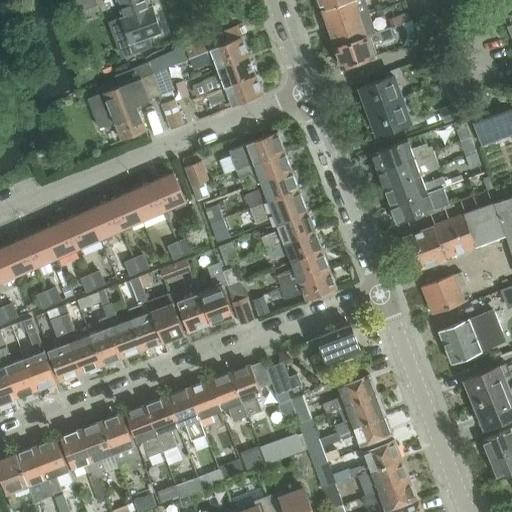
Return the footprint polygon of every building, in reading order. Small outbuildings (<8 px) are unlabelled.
[(117,0),(124,16),(110,21),(119,46),(128,43),(131,53),(151,45),(148,36),(161,31),(152,6),(151,7),(148,0),(117,0)] [(319,0),(323,9),(347,0),(319,0)] [(329,28),(370,13),(365,0),(347,0),(323,9),(329,28)] [(396,26),(399,25),(411,21),(410,20),(413,19),(410,11),(392,17),(396,26)] [(334,46),(376,32),(370,13),(329,28),(335,46),(334,46)] [(406,45),(418,40),(411,21),(399,25),(406,45)] [(242,36),(238,25),(185,45),(175,47),(154,56),(155,58),(149,60),(150,62),(162,93),(172,89),(173,88),(165,67),(190,58),(194,68),(216,59),(219,69),(220,68),(250,57),(242,36)] [(396,37),(392,26),(379,31),(382,39),(382,42),(396,37)] [(376,32),(334,46),(341,67),(375,56),(370,43),(382,39),(379,31),(376,32)] [(250,57),(220,68),(222,73),(203,80),(204,81),(193,86),(198,97),(203,95),(208,93),(257,75),(250,57)] [(441,84),(445,83),(445,84),(454,80),(445,57),(433,61),(441,84)] [(104,92),(88,98),(100,128),(116,123),(123,140),(147,130),(137,105),(151,99),(159,95),(160,96),(162,94),(162,93),(150,62),(116,75),(120,85),(104,91),(104,92)] [(394,74),(360,86),(369,111),(403,99),(394,74)] [(264,94),(257,75),(208,93),(213,104),(230,97),(234,106),(264,94)] [(466,112),(462,101),(454,80),(445,84),(453,104),(440,109),(445,121),(466,112)] [(172,89),(162,93),(162,94),(165,102),(175,98),(172,89)] [(160,96),(159,95),(162,103),(170,125),(171,125),(183,120),(176,100),(175,98),(165,102),(162,94),(160,96)] [(369,111),(378,135),(412,122),(403,99),(369,111)] [(511,107),(511,103),(473,117),(483,145),(511,134),(511,107)] [(468,125),(457,129),(460,139),(471,135),(468,125)] [(230,149),(237,169),(237,170),(286,151),(278,131),(230,149)] [(460,139),(467,157),(477,153),(471,135),(460,139)] [(408,139),(372,152),(379,169),(434,149),(433,146),(429,147),(427,143),(412,149),(408,139)] [(379,169),(385,187),(421,174),(440,167),(434,149),(379,169)] [(262,182),(293,170),(286,151),(237,170),(239,176),(249,172),(253,184),(262,181),(262,182)] [(471,169),(482,165),(477,153),(467,157),(471,169)] [(209,180),(202,161),(186,167),(193,186),(205,182),(209,180)] [(264,187),(246,193),(251,207),(300,189),(293,170),(262,182),(264,187)] [(173,172),(152,181),(164,209),(185,200),(173,172)] [(424,183),(421,174),(385,187),(392,206),(443,186),(447,185),(444,176),(424,183)] [(494,188),(490,175),(483,178),(488,190),(494,188)] [(152,181),(131,190),(143,219),(164,209),(152,181)] [(210,196),(205,182),(193,186),(198,200),(210,196)] [(443,186),(392,206),(398,224),(434,211),(434,209),(450,204),(443,186)] [(278,224),(309,212),(300,189),(251,207),(257,223),(275,216),(278,224)] [(131,190),(109,200),(122,228),(143,219),(131,190)] [(468,190),(456,194),(458,201),(471,197),(468,190)] [(511,195),(464,213),(476,246),(506,235),(511,250),(511,195)] [(96,206),(88,209),(100,238),(112,233),(122,228),(109,200),(99,204),(96,206)] [(224,218),(219,203),(206,208),(211,223),(224,218)] [(88,209),(67,219),(79,247),(100,238),(88,209)] [(280,229),(263,236),(268,249),(316,231),(309,212),(278,224),(280,229)] [(434,224),(403,236),(411,258),(416,271),(446,260),(445,258),(476,247),(476,246),(464,213),(434,224)] [(231,236),(224,218),(211,223),(218,241),(231,236)] [(67,219),(45,228),(58,257),(79,247),(67,219)] [(45,228),(24,237),(36,266),(58,257),(45,228)] [(292,262),(323,250),(316,231),(268,249),(272,260),(289,254),(292,262)] [(24,237),(2,247),(15,275),(36,266),(24,237)] [(187,237),(178,241),(184,255),(194,251),(187,237)] [(178,241),(168,245),(174,259),(184,255),(178,241)] [(226,264),(240,259),(233,241),(219,246),(226,264)] [(2,247),(0,247),(0,281),(15,275),(2,247)] [(294,267),(277,274),(282,287),(330,269),(323,250),(292,262),(294,267)] [(144,253),(134,258),(140,271),(150,267),(144,253)] [(140,271),(134,258),(125,262),(131,275),(140,271)] [(187,258),(161,268),(165,281),(192,271),(187,258)] [(220,261),(208,266),(213,279),(216,287),(200,292),(212,323),(235,314),(224,286),(228,284),(220,261)] [(241,281),(236,267),(224,271),(229,286),(241,281)] [(304,291),(307,300),(338,288),(330,269),(282,287),(287,298),(304,291)] [(100,270),(91,274),(97,287),(106,283),(100,270)] [(152,282),(148,271),(139,274),(140,276),(143,285),(152,282)] [(433,314),(466,301),(460,287),(468,284),(463,271),(455,274),(455,273),(422,286),(433,314)] [(91,274),(82,278),(88,292),(97,287),(91,274)] [(140,276),(131,279),(144,314),(132,318),(143,349),(164,341),(149,300),(143,285),(140,276)] [(246,294),(241,281),(229,286),(228,286),(233,299),(246,294)] [(57,285),(47,290),(54,304),(63,299),(57,285)] [(70,285),(63,288),(67,297),(74,295),(70,285)] [(511,285),(501,290),(508,307),(511,305),(511,285)] [(110,302),(105,289),(99,292),(102,300),(108,317),(123,356),(143,349),(132,318),(120,323),(112,302),(110,302)] [(54,304),(47,290),(38,294),(44,308),(54,304)] [(83,297),(86,306),(102,300),(99,292),(83,297)] [(170,292),(149,300),(164,341),(185,333),(170,292)] [(178,301),(189,331),(212,323),(200,292),(178,301)] [(242,324),(256,319),(246,294),(233,299),(242,324)] [(264,294),(253,298),(260,314),(270,310),(264,294)] [(13,302),(4,306),(10,320),(19,316),(13,302)] [(79,338),(66,304),(57,307),(82,372),(103,364),(91,334),(79,338)] [(10,320),(4,306),(0,307),(0,324),(10,320)] [(49,349),(61,380),(82,372),(57,307),(48,310),(61,345),(49,349)] [(470,319),(440,331),(453,363),(506,341),(493,309),(470,318),(470,319)] [(24,320),(37,354),(25,358),(37,389),(58,381),(33,317),(24,320)] [(99,320),(103,329),(91,334),(103,364),(123,356),(108,317),(99,320)] [(317,367),(318,366),(324,381),(328,379),(330,383),(336,381),(329,363),(361,350),(352,325),(320,337),(325,350),(312,355),(317,367)] [(0,329),(0,352),(17,397),(37,389),(25,358),(14,362),(8,346),(7,346),(1,330),(0,329)] [(0,403),(17,397),(0,352),(0,403)] [(264,361),(252,365),(251,364),(232,371),(248,416),(263,410),(258,395),(262,394),(260,388),(272,383),(264,361)] [(284,361),(268,367),(281,403),(290,399),(292,399),(288,390),(299,386),(303,384),(298,373),(290,376),(284,361)] [(502,365),(465,380),(475,404),(511,389),(507,376),(511,373),(507,362),(502,365)] [(234,421),(248,416),(232,371),(212,379),(223,408),(229,406),(234,421)] [(324,403),(327,412),(339,407),(339,408),(342,407),(343,408),(347,407),(347,405),(378,393),(370,375),(346,383),(339,386),(343,395),(324,403)] [(212,379),(207,380),(189,388),(206,434),(207,434),(203,425),(215,420),(212,412),(223,408),(212,379)] [(186,422),(192,439),(206,434),(189,388),(169,395),(180,425),(186,422)] [(511,389),(475,404),(485,428),(511,416),(511,389)] [(354,424),(354,426),(385,414),(378,393),(347,405),(347,407),(343,408),(342,407),(339,408),(345,422),(336,425),(338,432),(346,429),(347,431),(351,429),(350,426),(354,424)] [(292,399),(290,399),(295,412),(299,423),(300,423),(311,418),(313,418),(304,394),(302,395),(292,399)] [(169,395),(164,397),(146,404),(163,450),(178,445),(172,428),(180,425),(169,395)] [(289,415),(295,412),(290,399),(279,404),(282,412),(289,415)] [(144,438),(150,455),(163,450),(146,404),(127,411),(138,441),(144,438)] [(143,465),(123,413),(102,421),(118,464),(130,459),(133,468),(143,465)] [(346,429),(338,432),(341,438),(357,431),(362,445),(393,433),(385,414),(354,426),(354,424),(350,426),(351,429),(347,431),(346,429)] [(300,423),(304,433),(303,433),(307,444),(321,438),(313,418),(311,418),(300,423)] [(118,464),(102,421),(82,428),(100,476),(104,474),(103,472),(106,471),(100,457),(113,452),(118,464)] [(511,427),(483,439),(491,459),(511,450),(511,427)] [(61,436),(73,468),(86,463),(97,494),(104,491),(98,476),(100,476),(82,428),(61,436)] [(309,449),(307,444),(303,433),(299,435),(298,432),(261,446),(263,452),(266,459),(267,462),(267,463),(309,449)] [(68,469),(56,438),(37,445),(54,493),(63,490),(61,486),(74,481),(69,469),(68,469)] [(328,461),(329,461),(321,438),(307,444),(309,449),(315,466),(328,461)] [(353,477),(358,475),(359,475),(403,459),(395,440),(370,449),(364,451),(369,464),(364,466),(361,467),(361,465),(350,469),(353,477)] [(37,445),(16,453),(31,492),(34,501),(54,493),(37,445)] [(251,470),(267,463),(267,462),(266,459),(263,452),(261,446),(244,452),(251,470)] [(511,450),(491,459),(498,478),(511,472),(511,450)] [(31,492),(16,453),(0,459),(0,474),(13,509),(18,507),(22,506),(19,497),(31,492)] [(240,458),(221,466),(225,477),(244,470),(240,458)] [(403,459),(359,475),(366,496),(375,493),(374,491),(378,489),(379,491),(410,480),(403,459)] [(328,461),(315,466),(323,489),(336,484),(336,483),(337,482),(329,461),(328,461)] [(199,477),(204,489),(223,481),(219,469),(199,477)] [(198,477),(176,485),(181,497),(203,489),(198,477)] [(366,496),(363,497),(367,506),(383,500),(386,510),(417,498),(410,480),(379,491),(378,489),(374,491),(375,493),(366,496)] [(335,508),(344,505),(336,484),(323,489),(331,509),(335,508)] [(176,485),(170,488),(174,500),(181,497),(176,485)] [(282,496),(280,491),(268,495),(273,511),(313,511),(304,488),(282,496)] [(71,511),(65,494),(56,497),(61,511),(71,511)] [(136,500),(140,511),(156,505),(152,494),(136,500)] [(190,494),(181,497),(184,507),(193,503),(190,494)] [(273,511),(268,495),(234,508),(235,511),(273,511)] [(422,511),(419,502),(393,511),(422,511)]
